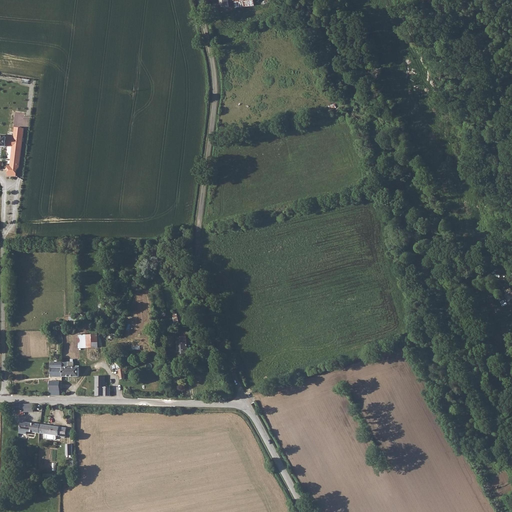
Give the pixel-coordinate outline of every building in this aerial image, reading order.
[(0,136),(0,146),(13,147),(12,160),(9,160),(8,171),(8,176),(15,177),(16,171),(17,171),(18,170),(19,170),(20,169),(24,139),(1,137),(0,136)] [(79,334),(79,348),(99,348),(99,334),(79,334)] [(188,336),(178,337),(179,354),(189,353),(188,336)] [(63,363),(63,377),(80,377),(80,367),(69,367),(69,363),(70,363),(70,361),(67,361),(67,363),(63,363)] [(63,363),(52,363),(52,377),(63,377),(63,363)] [(97,377),(97,393),(97,396),(111,396),(111,395),(111,388),(111,387),(106,387),(105,376),(101,376),(101,365),(95,365),(95,369),(97,370),(97,372),(95,373),(95,377),(97,377)] [(59,395),(59,380),(49,380),(49,394),(59,395)] [(19,405),(19,410),(18,416),(22,416),(22,413),(34,412),(34,410),(33,410),(32,404),(19,405)] [(38,433),(40,425),(19,422),(18,433),(25,434),(25,432),(38,433)] [(40,425),(38,433),(45,434),(45,438),(46,439),(54,440),(56,439),(56,436),(66,437),(67,429),(40,425)]
